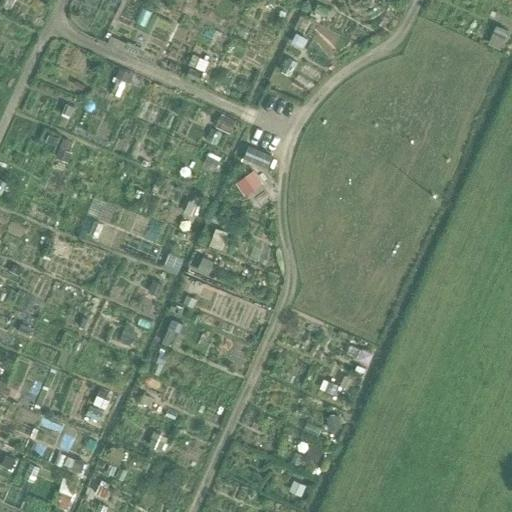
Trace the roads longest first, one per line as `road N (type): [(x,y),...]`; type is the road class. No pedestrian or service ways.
road 1 (track): [(424,0),(412,29),(328,89),(293,131),(285,159),(293,279),(287,309),(198,511)]
road 2 (track): [(293,131),(52,28)]
road 3 (track): [(0,140),(66,0)]
